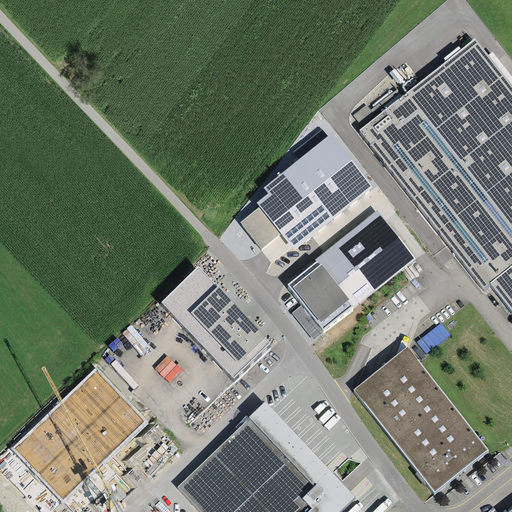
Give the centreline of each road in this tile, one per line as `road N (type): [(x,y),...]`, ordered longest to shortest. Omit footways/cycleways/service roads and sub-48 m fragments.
road 1 (unclassified): [(421,511),(250,283),(0,15)]
road 2 (unknown): [(445,258),(341,114),(452,17),(469,20),(511,73)]
